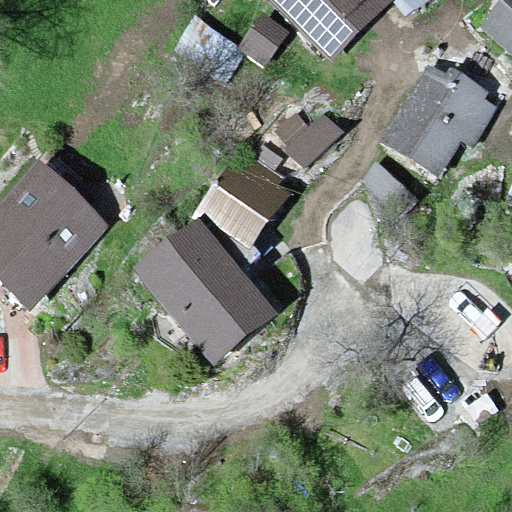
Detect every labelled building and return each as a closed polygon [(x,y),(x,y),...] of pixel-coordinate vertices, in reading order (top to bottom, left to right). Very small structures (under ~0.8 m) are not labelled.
[(252,0),(330,76),(396,10),(385,0),(252,0)] [(511,9),(486,42),(511,63),(511,9)] [(382,156),(442,192),(492,112),(432,75),(382,156)] [(237,169),(200,220),(257,261),(294,209),(237,169)] [(0,230),(0,298),(34,330),(111,246),(42,184),(0,230)] [(139,288),(216,383),(279,332),(201,237),(139,288)]
